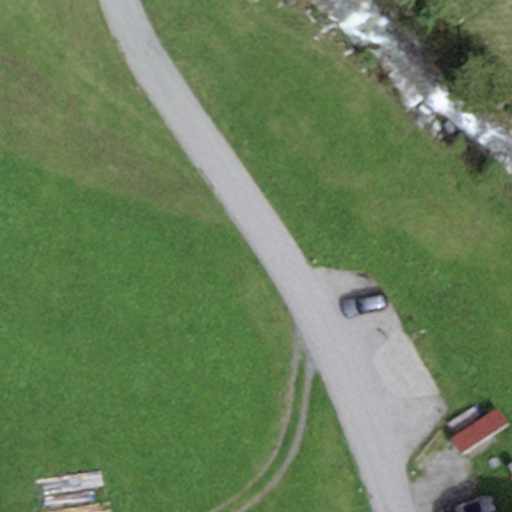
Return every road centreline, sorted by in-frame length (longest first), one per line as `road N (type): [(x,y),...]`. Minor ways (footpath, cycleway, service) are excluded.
road 1 (residential): [(386,511),(339,368),(198,134),(131,0)]
road 2 (track): [(198,134),(125,123),(3,0)]
